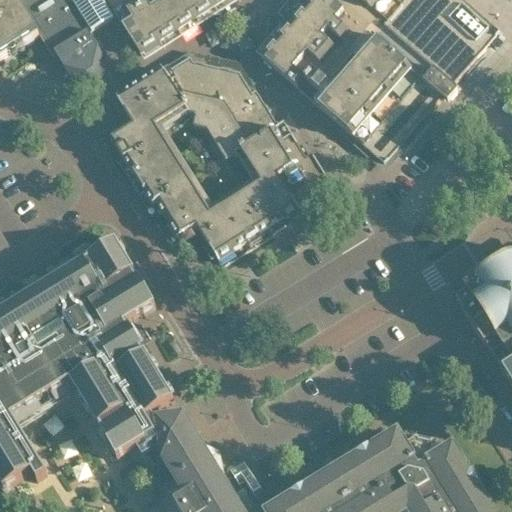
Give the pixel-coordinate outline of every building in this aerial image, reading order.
[(0,63),(40,38),(15,0),(11,0),(0,7),(0,63)] [(15,0),(40,38),(48,51),(54,60),(57,58),(71,80),(93,85),(99,81),(104,59),(90,37),(94,34),(90,28),(72,0),(99,0),(108,15),(113,23),(117,20),(118,22),(117,20),(105,1),(106,0),(15,0)] [(106,0),(105,1),(117,20),(118,22),(119,21),(130,39),(131,39),(142,56),(160,45),(160,46),(161,45),(160,43),(177,32),(178,34),(231,0),(106,0)] [(292,0),(275,22),(272,38),(271,38),(271,39),(272,39),(269,56),(262,59),(260,67),(266,72),(275,69),(284,77),(283,78),(300,92),(299,93),(340,129),(348,120),(358,128),(349,137),(385,168),(443,101),(449,106),(459,94),(459,95),(460,94),(454,89),(501,35),(490,25),(482,35),(472,27),(480,17),(460,0),(292,0)] [(480,17),(472,27),(482,35),(490,25),(480,17)] [(128,127),(125,123),(111,131),(110,139),(124,162),(119,165),(171,248),(198,231),(223,270),(332,202),(334,192),(316,162),(310,166),(284,126),(278,130),(257,95),(253,98),(239,77),(193,66),(191,62),(152,86),(145,86),(119,102),(126,115),(131,125),(128,127)] [(340,129),(349,137),(358,128),(348,120),(340,129)] [(293,501),(273,511),(241,511),(222,481),(221,480),(224,478),(222,475),(219,476),(212,465),(205,453),(207,451),(205,448),(203,449),(185,419),(174,421),(168,409),(175,405),(142,350),(133,335),(128,328),(144,318),(157,310),(153,304),(139,282),(138,283),(134,278),(136,277),(117,246),(89,263),(90,264),(86,266),(85,266),(0,317),(0,485),(5,494),(33,476),(38,485),(48,479),(21,433),(14,422),(71,386),(77,396),(78,398),(99,431),(100,431),(102,435),(101,435),(118,463),(142,449),(155,471),(165,464),(175,481),(164,487),(175,504),(175,505),(179,511),(492,511),(479,490),(479,489),(477,487),(474,489),(468,480),(472,478),(471,476),(470,475),(455,449),(440,457),(434,446),(429,449),(422,447),(418,442),(407,449),(399,436),(373,452),(372,452),(370,453),(372,457),(363,462),(361,459),(359,460),(358,461),(307,492),(304,493),(307,497),(298,502),(296,499),(293,500),(293,501)] [(502,374),(505,378),(511,389),(511,262),(478,284),(478,285),(467,292),(468,293),(457,300),(464,311),(462,312),(485,348),(486,347),(503,373),(502,374)] [(244,463),(230,471),(231,473),(240,487),(246,483),(254,497),(262,492),(258,485),(253,477),(244,463)]
